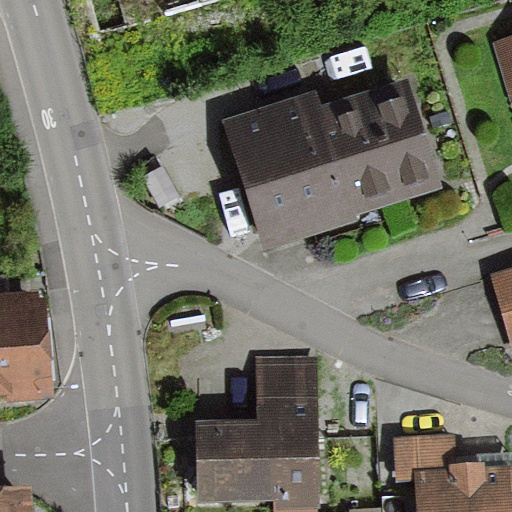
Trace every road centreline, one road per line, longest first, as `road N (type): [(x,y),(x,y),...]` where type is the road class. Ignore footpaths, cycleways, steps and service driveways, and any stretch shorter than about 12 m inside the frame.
road 1 (residential): [(92,242),(180,253),(354,344),(511,390)]
road 2 (residential): [(92,242),(33,0)]
road 3 (residential): [(124,452),(92,242)]
road 4 (residential): [(0,458),(124,452)]
